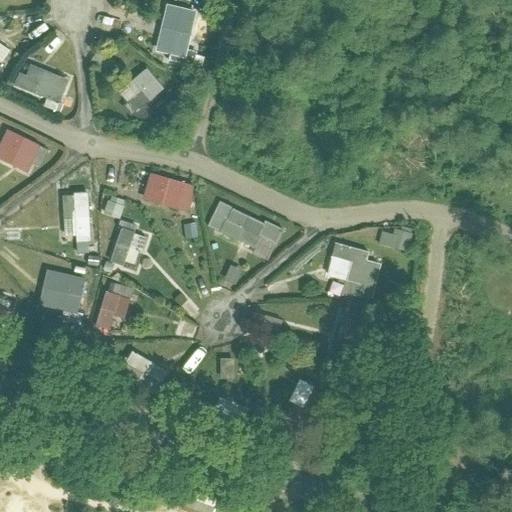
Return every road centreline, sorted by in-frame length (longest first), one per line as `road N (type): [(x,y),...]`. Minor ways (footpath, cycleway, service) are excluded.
road 1 (residential): [(439,210),(376,205),(316,219),(186,160),(82,138),(0,101)]
road 2 (unclassified): [(0,388),(365,503)]
road 3 (residential): [(439,210),(417,407),(365,503)]
